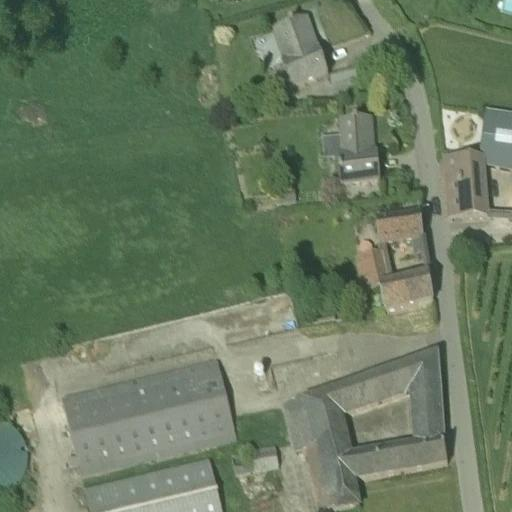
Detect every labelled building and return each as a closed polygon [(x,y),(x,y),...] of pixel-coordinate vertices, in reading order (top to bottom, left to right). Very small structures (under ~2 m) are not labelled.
[(328,77),(320,53),(319,53),(312,55),(310,48),(314,46),(305,20),(289,26),(289,27),(273,33),(284,64),(282,65),(290,90),(328,77)] [(454,49),(477,57),(481,47),(458,38),(454,49)] [(487,222),(486,202),(483,171),(511,174),(511,118),(486,115),(479,163),(445,165),(449,216),(461,215),(462,223),(487,222)] [(373,157),(370,122),(341,123),(342,140),(323,141),(324,161),(338,159),(340,186),(379,183),(377,157),(373,157)] [(294,192),(270,194),(271,207),(295,205),(294,192)] [(380,248),(422,243),(419,219),(377,223),(380,248)] [(388,291),(381,258),(359,264),(364,297),(380,294),(385,314),(433,305),(429,281),(388,291)] [(318,511),(341,511),(359,509),(353,484),(447,467),(443,445),(437,356),(284,409),(295,456),(303,454),(318,511)] [(236,442),(217,365),(62,403),(81,480),(236,442)] [(0,491),(26,492),(27,429),(0,428),(0,491)] [(251,455),(255,475),(278,471),(274,451),(251,455)] [(89,511),(219,511),(208,465),(85,496),(89,511)]
